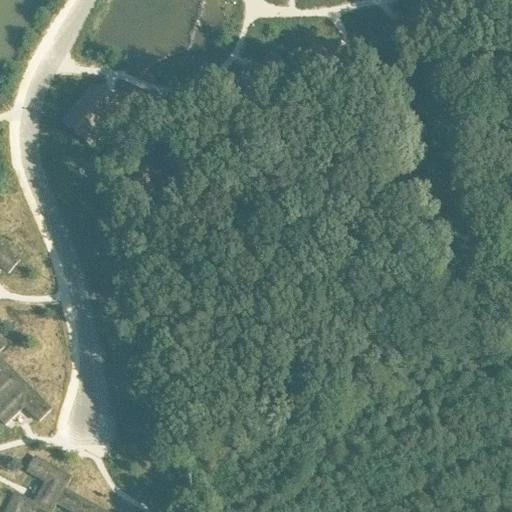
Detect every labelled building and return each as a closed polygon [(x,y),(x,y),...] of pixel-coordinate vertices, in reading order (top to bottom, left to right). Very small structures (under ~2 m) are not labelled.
[(402,16),(398,34),(405,36),(402,49),(422,53),(423,53),(432,9),(412,4),(409,18),(402,16)] [(348,55),(331,47),(328,54),(316,48),(315,48),(306,66),(347,86),(357,68),(344,62),(348,55)] [(255,65),(245,81),(251,85),(245,97),(244,97),(262,107),(286,68),(268,57),(261,69),(255,65)] [(174,89),(157,98),(166,114),(184,105),(174,89)] [(93,91),(64,125),(90,146),(118,112),(93,91)] [(0,245),(0,266),(8,273),(19,261),(3,247),(2,247),(0,245)] [(0,404),(22,383),(0,360),(0,404)] [(22,383),(0,404),(0,420),(5,425),(24,407),(39,422),(50,411),(22,383)] [(36,459),(28,473),(46,483),(34,506),(45,511),(51,511),(56,504),(63,491),(70,478),(36,459)] [(63,491),(56,504),(70,511),(96,511),(98,509),(63,491)] [(15,495),(5,511),(45,511),(34,506),(15,495)]
